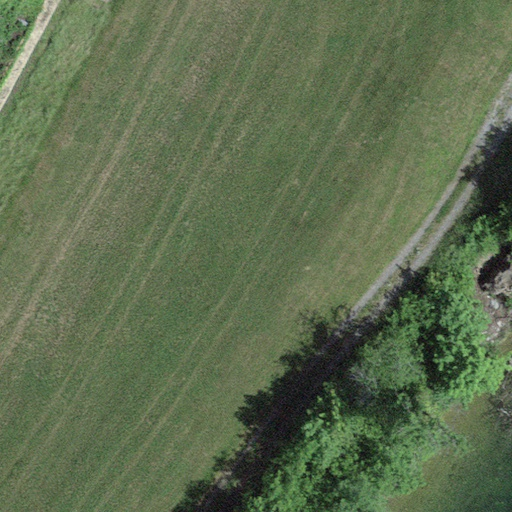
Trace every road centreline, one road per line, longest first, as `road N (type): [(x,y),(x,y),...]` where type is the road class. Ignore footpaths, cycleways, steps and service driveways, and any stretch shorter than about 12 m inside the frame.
road 1 (track): [(511,102),(452,200),(220,511)]
road 2 (track): [(0,242),(130,0)]
